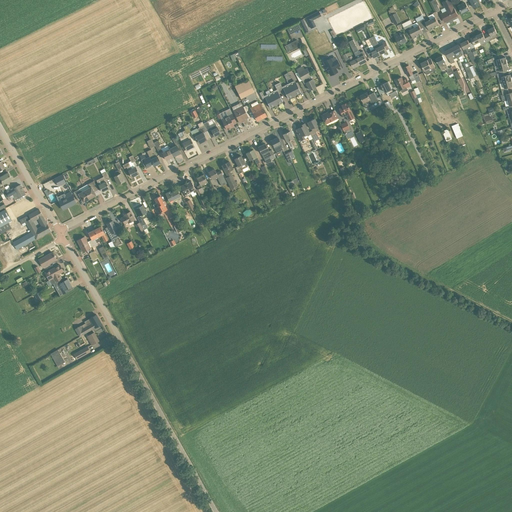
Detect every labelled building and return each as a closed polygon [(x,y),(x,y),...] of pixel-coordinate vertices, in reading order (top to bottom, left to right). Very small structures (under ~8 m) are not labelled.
[(436,11),(437,14),(440,13),(437,6),(438,5),(435,0),(434,0),(431,2),(436,11)] [(440,11),(441,14),(444,22),(451,18),(452,19),(458,16),(456,11),(454,8),(449,0),(446,0),(442,3),(444,8),(440,11)] [(465,2),(465,1),(467,0),(460,0),(462,4),(458,6),(462,14),(469,10),(465,2)] [(435,17),(430,20),(434,28),(439,25),(437,20),(440,19),(437,14),(436,11),(433,13),(435,17)] [(322,16),(319,12),(306,18),(311,29),(316,26),(313,20),(322,16)] [(396,13),(391,15),(390,16),(395,25),(401,22),(396,13)] [(424,19),(420,20),(424,27),(427,25),(429,30),(434,28),(430,20),(429,20),(424,19)] [(412,25),(418,36),(423,33),(421,28),(424,27),(420,20),(412,25)] [(301,29),(298,23),(289,28),(292,34),(301,29)] [(406,33),(409,31),(413,38),(418,36),(412,25),(412,23),(404,28),(406,33)] [(364,24),(355,29),(357,33),(360,32),(358,29),(360,28),(362,31),(366,28),(364,24)] [(489,33),(486,34),(490,41),(499,36),(494,27),(488,30),(489,33)] [(407,41),(403,33),(402,34),(400,31),(397,33),(397,34),(394,35),(399,45),(407,41)] [(490,41),(486,34),(484,35),(482,33),(477,36),(480,42),(481,44),(486,41),(487,42),(490,41)] [(374,36),(372,37),(381,54),(387,51),(386,50),(389,48),(386,41),(382,43),(383,44),(380,46),(374,36)] [(471,38),(474,44),(474,45),(480,42),(477,36),(471,38)] [(374,49),(371,51),(369,47),(365,49),(367,54),(371,52),(374,58),(381,54),(372,37),(369,39),(374,49)] [(358,49),(353,39),(349,42),(353,51),(358,49)] [(287,45),(289,51),(300,45),(298,40),(287,45)] [(476,59),(474,55),(472,49),(471,46),(468,40),(461,43),(466,54),(468,53),(469,55),(472,60),(476,59)] [(457,58),(461,56),(464,54),(462,50),(459,44),(452,48),(457,58)] [(454,59),(457,58),(452,48),(445,51),(450,61),(451,64),(455,62),(454,59)] [(355,54),(357,58),(360,65),(367,61),(366,58),(367,58),(363,51),(360,53),(359,51),(355,54)] [(360,65),(357,58),(354,60),(352,56),(348,58),(346,54),(343,55),(347,64),(351,62),(354,68),(360,65)] [(451,67),(449,68),(445,62),(445,61),(442,55),(436,59),(441,70),(444,69),(445,70),(446,70),(449,75),(454,73),(454,72),(451,67)] [(506,57),(499,59),(498,55),(492,58),(495,66),(498,65),(507,63),(506,57)] [(324,62),(331,75),(337,72),(335,68),(340,66),(337,60),(332,62),(330,58),(324,62)] [(426,74),(430,72),(435,70),(434,68),(435,67),(432,61),(429,63),(428,60),(421,63),(426,74)] [(507,63),(498,65),(495,66),(496,72),(497,75),(503,73),(503,70),(509,69),(507,63)] [(421,81),(420,77),(418,73),(419,73),(418,73),(418,72),(413,74),(409,65),(405,67),(409,77),(413,84),(421,81)] [(307,68),(304,70),(302,66),(297,69),(304,84),(306,83),(310,90),(316,87),(314,83),(313,79),(310,80),(309,77),(311,76),(307,68)] [(504,76),(503,73),(497,75),(500,84),(503,83),(511,80),(510,74),(504,76)] [(400,90),(401,90),(402,92),(408,89),(407,87),(410,86),(406,78),(403,80),(402,77),(395,80),(400,90)] [(254,92),(248,80),(235,86),(241,99),(254,92)] [(503,83),(505,88),(501,89),(502,92),(508,91),(507,88),(511,86),(511,80),(503,83)] [(396,91),(393,92),(388,82),(386,83),(385,82),(382,84),(382,85),(385,93),(386,92),(388,96),(390,94),(392,97),(398,94),(396,91)] [(294,83),(290,86),(295,96),(301,92),(297,84),(295,85),(294,83)] [(284,91),(288,99),(295,96),(290,86),(285,88),(286,90),(284,91)] [(511,92),(509,94),(508,91),(502,92),(503,96),(506,95),(508,100),(511,98),(511,92)] [(276,92),(271,95),(276,105),(283,101),(279,93),(277,94),(276,92)] [(379,101),(377,98),(376,96),(374,92),(369,94),(370,95),(369,95),(367,92),(361,96),(364,102),(363,103),(365,108),(374,103),(378,101),(379,101)] [(268,99),(266,100),(270,108),(276,105),(271,95),(267,97),(268,99)] [(260,103),(250,108),(257,121),(267,116),(260,103)] [(351,110),(350,111),(347,103),(341,105),(342,107),(339,109),(343,117),(346,116),(347,119),(354,116),(351,110)] [(248,117),(242,106),(233,111),(240,123),(243,121),(242,119),(248,117)] [(321,115),(323,120),(324,120),(327,126),(339,120),(335,110),(327,114),(326,113),(321,115)] [(234,126),(233,124),(236,123),(232,114),(221,119),(223,123),(223,125),(224,127),(225,127),(227,130),(234,126)] [(309,132),(310,134),(312,139),(314,142),(319,139),(316,132),(320,130),(318,126),(314,119),(308,122),(311,129),(312,131),(309,132)] [(207,130),(207,131),(211,129),(214,136),(220,133),(215,123),(209,126),(207,121),(204,123),(207,130)] [(207,131),(207,130),(204,125),(202,122),(198,124),(200,128),(197,129),(197,128),(191,131),(190,131),(191,132),(192,134),(194,133),(199,143),(207,140),(203,133),(207,131)] [(341,125),(344,131),(349,128),(347,122),(341,125)] [(307,136),(310,134),(309,132),(305,124),(301,126),(301,127),(296,130),(298,134),(297,134),(300,141),(308,137),(307,136)] [(187,134),(191,132),(190,131),(191,131),(187,125),(183,127),(185,130),(182,132),(184,135),(180,137),(181,140),(183,140),(184,142),(183,143),(186,150),(194,146),(190,139),(187,134)] [(291,150),(294,148),(290,141),(294,139),(290,131),(283,134),(287,142),(291,150)] [(170,149),(173,156),(180,153),(177,145),(179,144),(175,137),(172,139),(176,146),(170,149)] [(278,137),(271,141),(277,153),(283,150),(282,147),(281,144),(278,137)] [(155,146),(154,143),(151,139),(147,141),(150,148),(155,146)] [(166,160),(173,156),(170,149),(168,145),(161,149),(159,145),(161,145),(158,140),(154,143),(155,146),(159,153),(162,152),(166,160)] [(258,147),(265,160),(270,158),(271,161),(276,159),(274,154),(272,150),(269,151),(265,144),(258,147)] [(151,149),(147,151),(150,158),(147,160),(146,157),(141,160),(146,169),(151,166),(151,165),(153,164),(154,166),(161,163),(157,156),(154,158),(153,155),(154,154),(151,149)] [(261,167),(259,163),(260,162),(253,150),(246,153),(250,161),(254,159),(257,165),(259,168),(261,167)] [(235,159),(238,166),(235,167),(238,173),(243,171),(242,168),(246,166),(245,163),(241,156),(235,159)] [(129,162),(123,165),(124,168),(127,167),(128,171),(132,177),(139,174),(136,167),(132,169),(129,162)] [(222,165),(228,177),(226,178),(231,188),(237,185),(231,173),(232,173),(231,170),(233,169),(229,162),(222,165)] [(227,183),(226,181),(221,171),(217,173),(215,169),(212,170),(211,170),(209,171),(209,172),(212,179),(218,177),(219,179),(218,179),(222,186),(227,183)] [(121,173),(119,170),(116,171),(117,175),(114,176),(118,184),(125,181),(121,173)] [(0,189),(5,187),(3,184),(4,184),(12,179),(8,173),(0,177),(0,189)] [(62,175),(54,179),(58,187),(66,183),(62,175)] [(205,193),(203,189),(202,188),(204,187),(203,184),(207,182),(203,175),(202,175),(200,176),(197,178),(201,185),(197,187),(201,195),(205,193)] [(89,187),(85,190),(90,199),(96,195),(94,191),(98,188),(93,181),(87,184),(89,187)] [(193,190),(195,193),(196,192),(191,181),(186,184),(190,192),(193,190)] [(109,189),(106,182),(99,185),(102,192),(109,189)] [(190,192),(186,184),(180,186),(186,197),(188,196),(191,194),(190,192)] [(7,191),(5,187),(0,189),(0,193),(1,195),(3,194),(4,195),(0,197),(0,198),(1,200),(7,197),(12,194),(15,192),(16,192),(20,190),(22,189),(20,185),(13,189),(13,188),(7,191)] [(22,189),(20,190),(16,192),(15,192),(12,194),(7,197),(9,200),(13,198),(14,200),(25,194),(22,189)] [(90,199),(85,190),(82,192),(81,190),(80,191),(79,189),(73,192),(78,200),(81,198),(83,202),(90,199)] [(177,190),(174,191),(171,193),(170,191),(166,194),(169,201),(173,200),(174,201),(181,198),(177,190)] [(199,192),(196,193),(203,207),(206,205),(199,192)] [(76,203),(72,195),(59,202),(62,209),(68,206),(69,207),(76,203)] [(167,209),(164,203),(160,196),(155,199),(157,203),(153,205),(155,208),(154,208),(157,214),(167,209)] [(195,208),(190,199),(186,201),(191,210),(195,208)] [(143,205),(136,208),(138,212),(138,213),(140,216),(137,218),(140,223),(142,227),(146,224),(143,219),(147,217),(145,214),(147,213),(145,209),(143,205)] [(6,209),(0,212),(0,226),(12,220),(6,209)] [(32,231),(25,236),(12,242),(16,250),(51,231),(47,224),(39,209),(20,220),(22,224),(27,221),(32,231)] [(128,223),(134,220),(130,211),(124,215),(125,216),(122,218),(125,224),(128,222),(128,223)] [(176,230),(180,227),(174,217),(170,219),(176,230)] [(119,237),(117,235),(116,232),(118,231),(112,221),(107,224),(109,228),(106,230),(112,241),(113,242),(116,241),(116,242),(120,240),(119,237)] [(95,230),(98,237),(102,235),(105,242),(108,240),(106,236),(105,236),(104,234),(105,234),(101,226),(95,230)] [(95,239),(98,237),(95,230),(88,233),(92,240),(89,241),(92,247),(95,246),(98,244),(95,239)] [(90,248),(92,247),(89,241),(87,242),(84,237),(78,240),(83,251),(90,248)] [(104,258),(108,256),(103,246),(99,248),(104,258)] [(93,261),(98,258),(94,251),(89,253),(93,261)] [(38,260),(43,268),(57,260),(53,253),(46,257),(46,256),(38,260)] [(62,279),(59,274),(63,271),(60,265),(45,273),(49,280),(50,280),(52,284),(62,279)] [(68,279),(60,283),(58,285),(63,294),(73,289),(68,279)] [(43,298),(40,292),(34,295),(37,301),(43,298)] [(85,322),(86,324),(80,327),(80,326),(75,329),(80,337),(95,328),(102,324),(96,315),(90,318),(90,319),(85,322)] [(92,345),(99,341),(94,332),(87,336),(92,345)] [(87,347),(74,354),(77,359),(90,352),(87,347)] [(58,350),(50,354),(58,367),(65,362),(58,350)]
